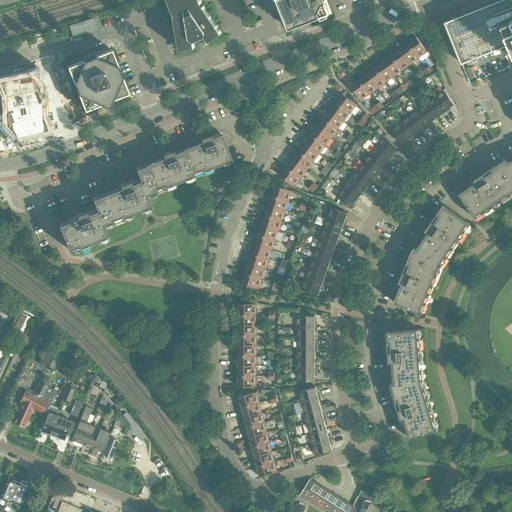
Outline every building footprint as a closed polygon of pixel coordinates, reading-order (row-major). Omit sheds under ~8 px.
[(330,13),(325,0),(324,0),(277,0),(278,1),(277,2),(278,3),(283,15),(283,16),(284,16),(285,19),(288,18),(298,22),(299,25),(302,24),(303,25),(304,23),(315,19),(317,19),(317,18),(330,13)] [(511,0),(499,0),(445,22),(461,63),(511,44),(511,45),(511,0)] [(209,6),(170,22),(185,61),(224,45),(209,6)] [(427,52),(416,37),(407,43),(419,58),(427,52)] [(419,58),(407,43),(399,49),(410,64),(419,58)] [(128,93),(110,49),(66,66),(84,110),(100,104),(108,108),(111,99),(128,93)] [(410,64),(399,49),(391,55),(402,70),(410,64)] [(402,70),(391,55),(383,61),(394,76),(402,70)] [(394,76),(383,61),(375,67),(386,82),(394,76)] [(386,82),(375,67),(366,73),(377,88),(386,82)] [(33,72),(0,78),(0,84),(3,93),(4,108),(5,122),(9,121),(10,136),(46,128),(40,115),(40,100),(34,86),(33,72)] [(377,88),(366,73),(358,79),(369,94),(377,88)] [(369,94),(358,79),(350,86),(361,101),(369,94)] [(454,104),(443,90),(434,96),(447,113),(449,111),(448,109),(454,104)] [(350,113),(357,105),(342,93),(335,102),(350,113)] [(447,113),(434,96),(426,103),(437,117),(442,113),(444,115),(447,113)] [(344,121),(350,113),(335,102),(329,110),(344,121)] [(437,117),(426,103),(417,109),(429,126),(432,124),(431,122),(437,117)] [(429,126),(417,109),(408,116),(419,130),(425,126),(426,128),(429,126)] [(338,129),(344,121),(329,110),(323,118),(338,129)] [(419,130),(408,116),(400,122),(412,138),(414,136),(413,135),(419,130)] [(338,129),(323,118),(317,126),(332,138),(338,129)] [(412,138),(400,122),(391,129),(401,143),(408,139),(409,140),(412,138)] [(332,138),(317,126),(310,135),(325,146),(332,138)] [(231,160),(220,131),(200,139),(201,142),(183,149),(193,173),(201,170),(202,172),(231,160)] [(325,146),(310,135),(304,143),(319,154),(325,146)] [(392,153),(397,147),(383,136),(376,145),(392,157),(394,155),(392,153)] [(319,154),(304,143),(298,151),(313,162),(319,154)] [(392,157),(376,145),(369,154),(384,165),(388,159),(390,160),(392,157)] [(193,173),(183,149),(169,155),(168,152),(162,154),(163,157),(146,164),(155,188),(163,185),(164,187),(194,175),(193,173)] [(307,170),(313,162),(298,151),(292,159),(307,170)] [(384,165),(369,154),(363,162),(379,174),(381,172),(379,170),(384,165)] [(511,177),(511,156),(503,160),(511,177)] [(301,178),(307,170),(292,159),(286,167),(301,178)] [(474,217),(511,191),(511,177),(503,160),(474,180),(475,182),(459,194),(474,217)] [(379,174),(363,162),(356,170),(370,182),(375,176),(377,177),(379,174)] [(150,205),(147,197),(146,194),(155,190),(155,188),(146,164),(135,168),(138,177),(119,184),(120,187),(102,194),(111,218),(120,215),(121,217),(150,205)] [(294,187),(301,178),(286,167),(280,176),(294,187)] [(370,182),(356,170),(350,179),(366,192),(368,189),(366,187),(370,182)] [(366,192),(350,179),(343,188),(357,199),(362,193),(364,194),(366,192)] [(289,201),(292,191),(274,185),(271,195),(289,201)] [(357,199),(343,188),(336,196),(352,209),(354,206),(353,205),(357,199)] [(107,235),(103,226),(102,224),(112,220),(111,218),(102,194),(92,198),(95,206),(75,214),(76,217),(58,225),(67,249),(76,245),(77,247),(107,235)] [(285,211),(289,201),(271,195),(268,205),(285,211)] [(440,265),(469,222),(443,204),(412,250),(440,265)] [(282,221),(285,211),(268,205),(264,215),(282,221)] [(344,221),(347,213),(330,207),(326,218),(346,224),(347,221),(344,221)] [(279,230),(282,221),(264,215),(261,224),(279,230)] [(344,228),(346,224),(326,218),(323,228),(340,234),(342,227),(344,228)] [(275,240),(279,230),(261,224),(258,234),(275,240)] [(337,241),(340,234),(323,228),(319,238),(338,245),(339,242),(337,241)] [(272,250),(275,240),(258,234),(254,244),(272,250)] [(337,248),(338,245),(319,238),(315,248),(332,254),(335,247),(337,248)] [(269,260),(272,250),(254,244),(251,253),(269,260)] [(330,261),(332,254),(315,248),(312,258),(331,265),(332,262),(330,261)] [(420,313),(440,265),(412,250),(406,263),(399,282),(401,283),(394,302),(420,313)] [(266,269),(269,260),(251,253),(248,263),(266,269)] [(330,268),(331,265),(312,258),(308,268),(325,275),(328,268),(330,268)] [(262,279),(266,269),(248,263),(245,273),(262,279)] [(323,282),(325,275),(308,268),(304,279),(324,286),(325,282),(323,282)] [(259,289),(262,279),(245,273),(241,283),(259,289)] [(318,295),(320,288),(322,289),(324,286),(304,279),(301,289),(318,295)] [(257,315),(257,304),(238,304),(238,315),(257,315)] [(19,311),(7,333),(19,339),(30,317),(19,311)] [(256,325),(257,315),(238,315),(238,325),(256,325)] [(315,323),(315,316),(296,315),(296,327),(317,327),(317,323),(315,323)] [(256,335),(256,325),(238,325),(238,335),(256,335)] [(315,338),(315,330),(317,330),(317,327),(296,327),(296,338),(315,338)] [(421,380),(417,329),(386,331),(390,386),(421,380)] [(256,345),(256,335),(238,335),(238,345),(256,345)] [(315,345),(315,343),(315,338),(296,338),(296,348),(317,348),(317,345),(315,345)] [(42,412),(47,403),(50,405),(51,402),(51,401),(55,391),(59,393),(64,381),(68,382),(71,376),(70,376),(74,368),(48,344),(39,361),(50,367),(42,384),(38,382),(38,383),(34,392),(42,396),(42,397),(41,399),(25,391),(15,411),(17,412),(13,421),(12,421),(12,422),(13,423),(15,423),(24,428),(24,427),(23,427),(33,408),(34,408),(34,409),(42,412)] [(256,355),(256,345),(238,345),(237,355),(256,355)] [(315,359),(315,354),(315,352),(317,352),(317,348),(296,348),(296,359),(315,359)] [(256,366),(256,355),(237,355),(237,366),(256,366)] [(315,367),(315,365),(315,359),(296,359),(296,370),(317,370),(317,367),(315,367)] [(256,376),(256,366),(237,366),(237,376),(256,376)] [(315,381),(315,375),(315,373),(317,373),(317,370),(296,370),(297,381),(315,381)] [(256,386),(256,376),(237,376),(237,386),(256,386)] [(436,430),(421,380),(390,386),(400,420),(403,419),(409,438),(436,430)] [(301,402),(320,397),(319,394),(317,394),(315,387),(298,391),(301,402)] [(82,402),(87,392),(80,389),(75,399),(82,402)] [(70,401),(70,399),(73,393),(64,390),(61,398),(69,401),(70,401)] [(259,402),(257,392),(238,397),(241,407),(259,402)] [(321,408),(319,403),(319,401),(321,400),(320,397),(301,402),(303,413),(321,408)] [(75,401),(70,414),(76,416),(79,410),(81,404),(75,401)] [(262,412),(259,402),(241,407),(244,417),(262,412)] [(83,445),(91,425),(86,423),(92,408),(85,406),(79,420),(71,440),(83,445)] [(52,426),(56,415),(53,414),(55,409),(48,407),(46,412),(48,412),(41,430),(41,431),(51,435),(54,426),(52,426)] [(326,418),(325,415),(323,415),(321,408),(303,413),(306,423),(326,418)] [(264,422),(262,412),(244,417),(246,427),(264,422)] [(128,427),(133,423),(126,413),(121,417),(128,427)] [(64,439),(71,421),(56,415),(52,426),(54,426),(51,435),(64,439)] [(326,429),(325,424),(324,422),(327,421),(326,418),(306,423),(309,433),(326,429)] [(267,432),(264,422),(246,427),(249,437),(267,432)] [(92,448),(100,428),(91,425),(83,445),(92,448)] [(101,452),(109,432),(100,428),(92,448),(101,452)] [(129,436),(131,430),(125,428),(123,434),(129,436)] [(328,436),(328,434),(326,429),(309,433),(312,444),(331,439),(330,436),(328,436)] [(269,442),(267,432),(249,437),(251,447),(269,442)] [(110,458),(117,440),(109,437),(101,454),(110,458)] [(332,450),(330,445),(330,443),(332,442),(331,439),(312,444),(314,455),(332,450)] [(272,452),(269,442),(251,447),(254,456),(272,452)] [(274,462),(272,452),(254,456),(256,466),(274,462)] [(277,472),(274,462),(256,466),(259,476),(277,472)] [(18,509),(28,485),(27,485),(26,481),(22,480),(19,481),(18,481),(18,482),(8,478),(0,496),(0,498),(7,501),(5,504),(6,504),(4,508),(10,511),(11,507),(18,509)] [(308,501),(319,484),(310,479),(300,495),(308,501)] [(317,506),(327,490),(319,484),(308,501),(317,506)] [(326,511),(336,495),(327,490),(317,506),(326,511)] [(326,511),(337,511),(344,501),(336,495),(326,511)] [(366,511),(370,504),(369,504),(370,502),(358,496),(353,506),(350,511),(366,511)] [(350,511),(353,506),(344,501),(337,511),(350,511)] [(92,511),(90,511),(86,511),(65,503),(60,511),(92,511)]
